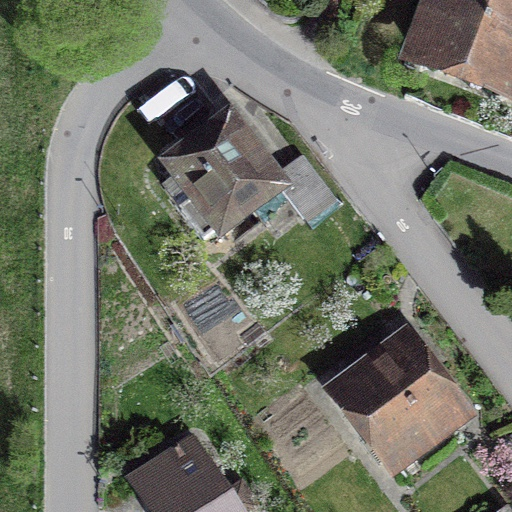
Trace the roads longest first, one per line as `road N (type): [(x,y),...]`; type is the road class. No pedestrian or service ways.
road 1 (residential): [(198,9),(105,100),(66,209),(67,511)]
road 2 (residential): [(314,94),(511,363)]
road 3 (unclassified): [(511,163),(314,94)]
road 4 (unclassified): [(314,94),(237,47),(198,9)]
